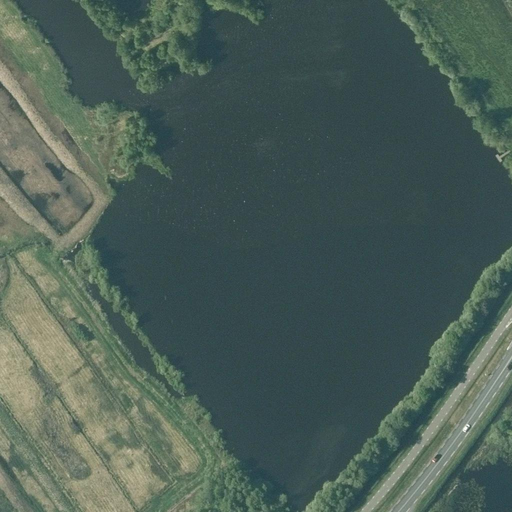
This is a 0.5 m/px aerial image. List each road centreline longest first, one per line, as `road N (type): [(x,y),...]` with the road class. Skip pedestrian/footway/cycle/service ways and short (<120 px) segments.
road 1 (unclassified): [(366,511),(511,312)]
road 2 (primary): [(399,511),(511,357)]
